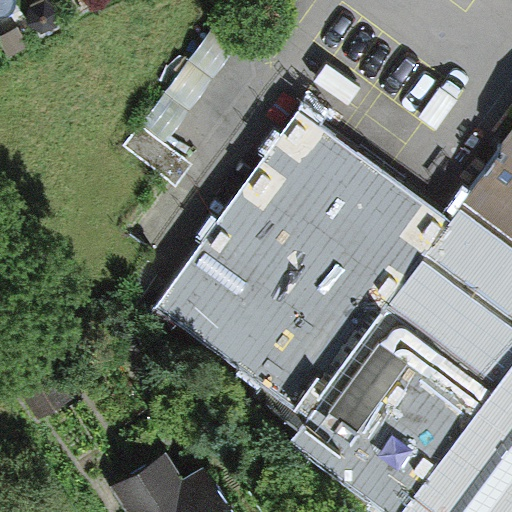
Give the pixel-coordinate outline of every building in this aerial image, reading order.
[(238,39),(213,21),(141,119),(166,138),(238,39)] [(299,96),(154,296),(308,407),(290,431),(402,511),(511,511),(511,117),(449,205),(299,96)] [(166,138),(141,119),(123,144),(176,182),(194,158),(166,138)] [(122,298),(155,248),(128,230),(95,280),(122,298)] [(40,415),(75,392),(38,338),(3,361),(40,415)] [(166,442),(109,479),(130,511),(243,511),(205,454),(183,468),(166,442)]
